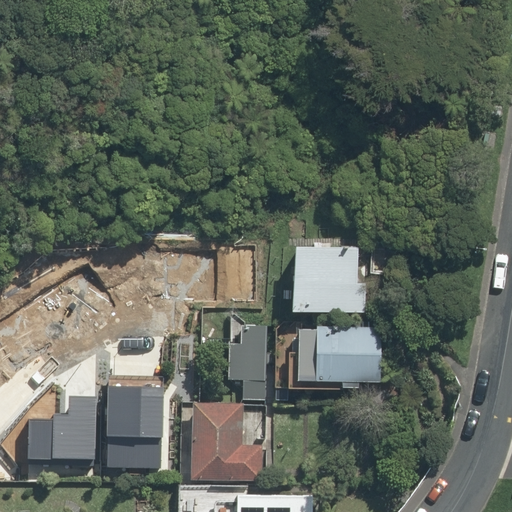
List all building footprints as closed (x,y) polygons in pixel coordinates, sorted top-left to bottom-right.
[(360,282),(361,240),(297,239),(296,312),(367,314),(368,283),(360,282)] [(241,397),(262,399),(268,324),(231,320),(227,376),(243,378),(241,397)] [(301,334),(298,374),(346,378),(345,389),(378,391),(383,327),(302,320),(301,334)] [(298,374),(301,334),(278,332),(274,384),(297,386),(298,374)] [(260,446),(261,414),(242,413),(241,400),(188,398),(186,424),(194,425),(192,475),(267,478),(268,446),(260,446)] [(201,511),(203,486),(180,485),(178,511),(201,511)] [(203,486),(201,511),(237,511),(238,488),(203,486)] [(238,488),(237,511),(316,511),(318,492),(238,488)]
